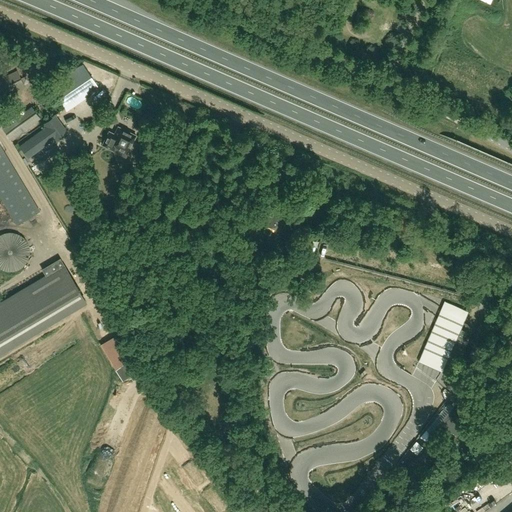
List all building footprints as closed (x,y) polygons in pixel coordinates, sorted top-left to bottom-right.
[(81,102),(100,89),(89,73),(96,68),(92,61),(84,67),(82,63),(51,82),(67,111),(74,107),(76,110),(83,106),(81,102)] [(0,98),(25,86),(17,70),(0,78),(0,98)] [(11,138),(40,117),(32,106),(3,127),(11,138)] [(45,126),(19,145),(28,158),(55,139),(56,141),(68,132),(55,114),(43,123),(45,126)] [(101,145),(126,158),(130,149),(131,149),(132,149),(133,149),(134,149),(135,148),(136,147),(136,146),(136,145),(136,144),(136,143),(136,142),(135,141),(134,140),(137,135),(118,125),(114,133),(109,130),(101,145)] [(41,209),(3,148),(4,147),(0,140),(0,193),(18,223),(41,209)] [(257,223),(280,234),(286,223),(288,224),(291,218),(268,207),(266,213),(262,211),(257,223)] [(405,242),(413,223),(402,219),(394,237),(405,242)] [(0,273),(28,264),(20,239),(18,240),(15,232),(0,237),(0,273)] [(314,243),(317,235),(312,233),(309,241),(314,243)] [(464,259),(470,246),(461,242),(455,256),(464,259)] [(425,282),(427,271),(405,267),(407,260),(371,255),(368,273),(425,282)] [(0,350),(84,300),(61,260),(42,271),(45,277),(0,303),(0,350)] [(420,358),(419,361),(443,371),(444,368),(468,311),(464,309),(444,301),(440,311),(428,340),(424,349),(420,358)] [(462,354),(471,336),(465,334),(467,331),(463,329),(445,366),(443,372),(452,376),(462,354)] [(101,342),(123,378),(133,371),(126,361),(131,358),(115,333),(101,342)] [(419,452),(406,467),(417,476),(428,464),(427,463),(443,445),(446,448),(470,420),(475,414),(462,402),(456,409),(449,402),(426,429),(430,433),(433,435),(419,452)] [(464,502),(456,509),(459,511),(464,511),(469,508),(464,502)]
